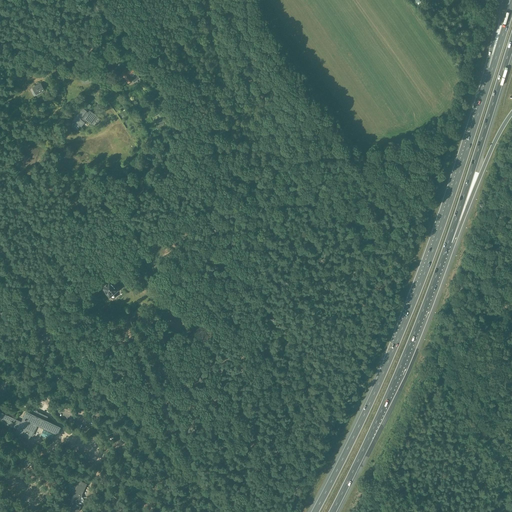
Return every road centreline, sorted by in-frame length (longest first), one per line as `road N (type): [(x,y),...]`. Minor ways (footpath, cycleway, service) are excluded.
road 1 (motorway): [(492,69),(415,295),(315,511)]
road 2 (motorway): [(332,511),(448,242)]
road 3 (track): [(511,316),(478,327),(415,387),(373,477),(388,511)]
road 4 (track): [(223,511),(70,362)]
road 5 (motorway): [(448,242),(511,42)]
road 6 (track): [(160,511),(50,334)]
road 7 (track): [(0,407),(41,410),(63,427),(38,480),(8,488),(0,503)]
road 8 (unclassified): [(0,361),(50,334),(0,248)]
road 9 (motorway): [(448,242),(511,113)]
